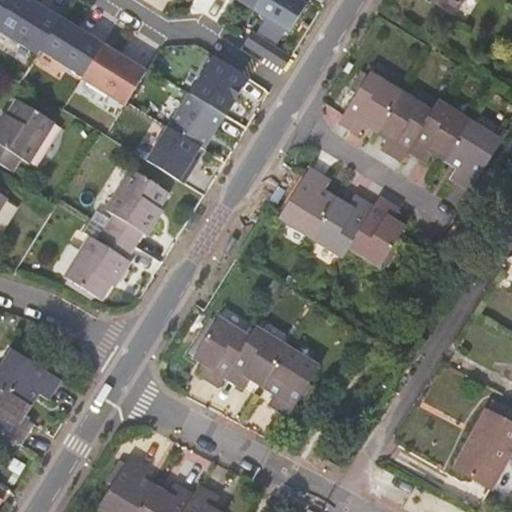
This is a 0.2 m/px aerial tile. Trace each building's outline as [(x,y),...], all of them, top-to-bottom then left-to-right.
[(0,0),(0,21),(13,0),(0,0)] [(31,0),(29,3),(24,0),(13,0),(0,21),(0,31),(38,55),(41,50),(61,19),(31,0)] [(238,0),(254,9),(259,0),(238,0)] [(301,0),(259,0),(254,9),(290,32),(307,3),(301,0)] [(434,0),(452,11),(458,0),(434,0)] [(103,45),(61,19),(41,50),(84,77),(103,45)] [(285,69),(292,56),(252,32),(245,44),(285,69)] [(82,79),(126,106),(146,73),(103,45),(84,77),(82,79)] [(192,96),(226,117),(250,79),(215,58),(192,96)] [(431,110),(368,71),(338,119),(360,132),(365,123),(387,136),(382,147),(402,158),(408,149),(427,161),(434,152),(458,166),(452,176),(470,188),(494,152),(500,140),(436,101),(431,110)] [(190,94),(169,128),(202,148),(206,150),(226,117),(190,94)] [(57,123),(19,100),(5,121),(2,119),(0,121),(0,162),(15,172),(23,159),(32,164),(57,123)] [(202,148),(169,128),(149,161),(185,184),(195,168),(191,165),(197,156),(202,148)] [(201,159),(197,156),(191,165),(195,168),(201,159)] [(110,229),(140,247),(149,234),(152,236),(164,217),(161,215),(174,194),(136,171),(111,211),(118,215),(110,229)] [(278,217),(340,256),(347,246),(378,265),(400,229),(389,221),(394,211),(375,199),(368,209),(350,198),(344,207),(320,192),(325,183),(306,171),(278,217)] [(132,260),(140,247),(110,229),(102,242),(95,237),(68,278),(107,301),(120,281),(124,283),(137,263),(132,260)] [(267,404),(287,416),(316,367),(252,328),(244,340),(213,321),(191,358),(202,365),(196,374),(217,387),(223,377),(243,389),(248,380),(272,394),(267,404)] [(0,373),(0,385),(32,405),(40,391),(51,398),(62,378),(16,348),(0,373)] [(25,415),(32,405),(0,385),(0,426),(23,441),(35,421),(25,415)] [(452,467),(500,495),(511,475),(511,427),(484,411),(452,467)] [(95,507),(104,511),(212,511),(210,510),(216,501),(196,489),(188,499),(170,486),(163,496),(141,482),(146,472),(125,459),(95,507)]
